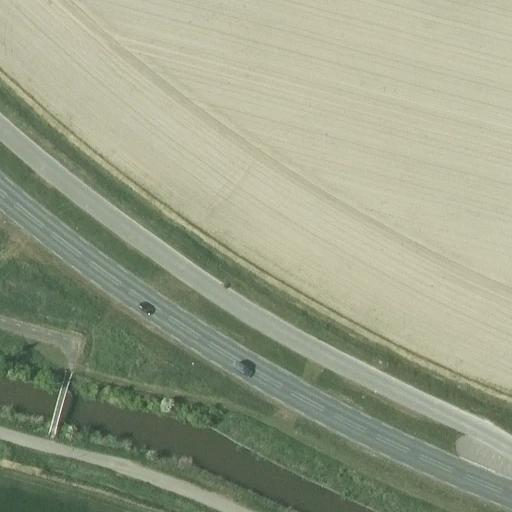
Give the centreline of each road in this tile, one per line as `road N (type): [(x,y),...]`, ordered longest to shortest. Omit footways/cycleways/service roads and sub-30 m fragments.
road 1 (unclassified): [(0,129),(100,212),(260,319),(511,450)]
road 2 (primary): [(511,496),(359,430),(239,363),(140,301),(0,192)]
road 3 (unclassified): [(0,433),(155,478),(234,511)]
